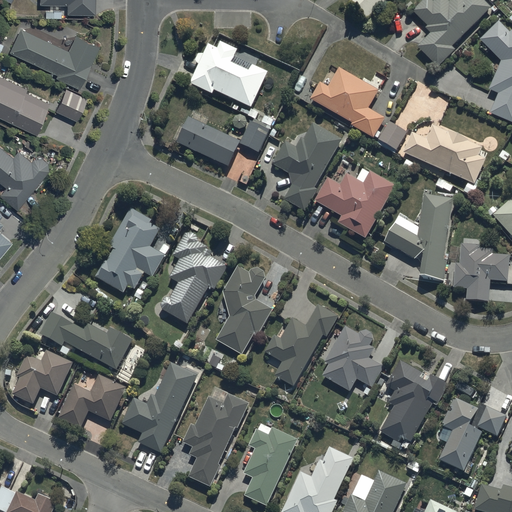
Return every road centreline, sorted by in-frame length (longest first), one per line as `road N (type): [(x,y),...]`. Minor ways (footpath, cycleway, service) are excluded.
road 1 (residential): [(511,332),(451,333),(235,210),(106,153)]
road 2 (residential): [(146,1),(296,4),(433,80)]
road 3 (residential): [(106,153),(58,246),(0,321)]
road 4 (residential): [(146,1),(140,74),(106,153)]
road 5 (residential): [(0,420),(117,481)]
